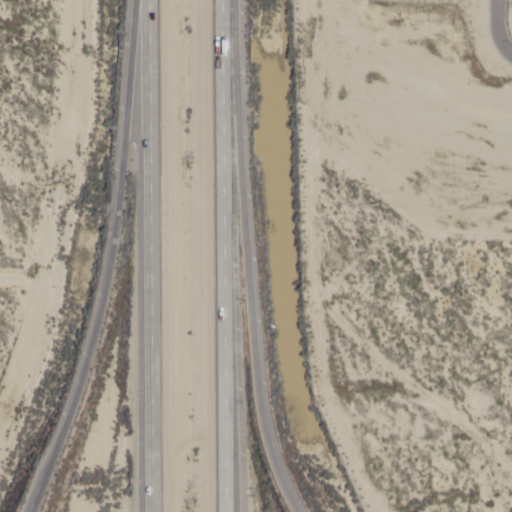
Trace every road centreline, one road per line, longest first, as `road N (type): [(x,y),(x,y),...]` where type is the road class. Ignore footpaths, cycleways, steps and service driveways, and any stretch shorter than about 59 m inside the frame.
road 1 (motorway): [(139,0),(115,237),(93,343),(26,511)]
road 2 (motorway): [(294,511),(259,417),(223,0)]
road 3 (motorway): [(225,511),(221,0)]
road 4 (motorway): [(148,0),(151,511)]
